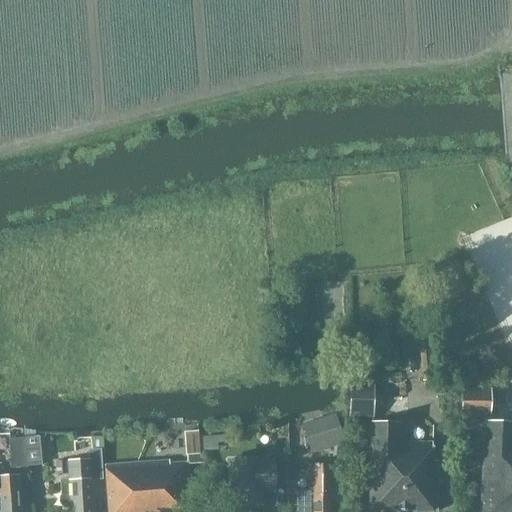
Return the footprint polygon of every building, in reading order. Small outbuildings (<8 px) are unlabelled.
[(433,342),(420,344),(423,381),(437,380),(433,342)] [(461,389),(461,418),(490,418),(490,389),(461,389)] [(372,417),(373,394),(350,393),(349,417),(372,417)] [(311,455),(344,443),(334,415),(301,426),(311,455)] [(420,511),(435,511),(437,462),(432,462),(432,443),(399,442),(399,423),(371,422),(369,511),(420,511)] [(511,423),(484,422),(482,480),(503,481),(503,487),(511,487),(511,423)] [(197,434),(183,435),(186,456),(199,455),(197,434)] [(11,468),(25,468),(23,439),(9,440),(11,468)] [(61,495),(59,499),(59,503),(61,506),(65,508),(70,508),(70,511),(92,511),(90,480),(102,480),(100,450),(91,451),(88,454),(88,460),(67,462),(68,481),(60,481),(61,495)] [(260,460),(245,460),(228,461),(229,505),(261,504),(261,492),(274,492),(273,462),(260,462),(260,460)] [(55,462),(56,475),(66,474),(65,461),(55,462)] [(191,511),(187,463),(169,464),(168,461),(104,466),(107,511),(191,511)] [(329,511),(331,465),(308,465),(308,490),(296,490),(295,511),(329,511)] [(0,511),(20,511),(18,476),(0,477),(0,511)] [(482,480),(480,511),(511,511),(511,487),(503,487),(503,481),(482,480)]
